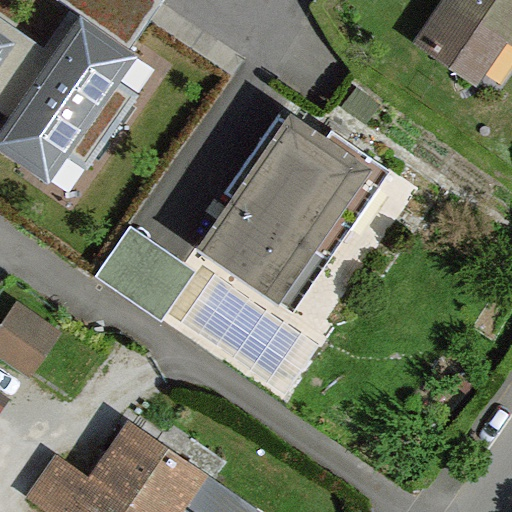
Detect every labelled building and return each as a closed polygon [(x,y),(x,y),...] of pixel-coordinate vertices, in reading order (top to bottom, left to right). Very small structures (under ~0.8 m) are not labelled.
[(0,0),(0,33),(22,0),(0,0)] [(94,0),(131,33),(159,3),(156,0),(94,0)] [(511,0),(445,0),(415,42),(486,94),(511,55),(511,0)] [(17,150),(95,180),(150,36),(71,7),(17,150)] [(304,112),(210,250),(300,311),(394,172),(304,112)] [(26,294),(0,330),(0,342),(38,370),(71,325),(26,294)] [(0,379),(0,428),(23,394),(0,379)] [(64,450),(34,493),(60,511),(194,511),(219,479),(140,423),(102,477),(64,450)]
